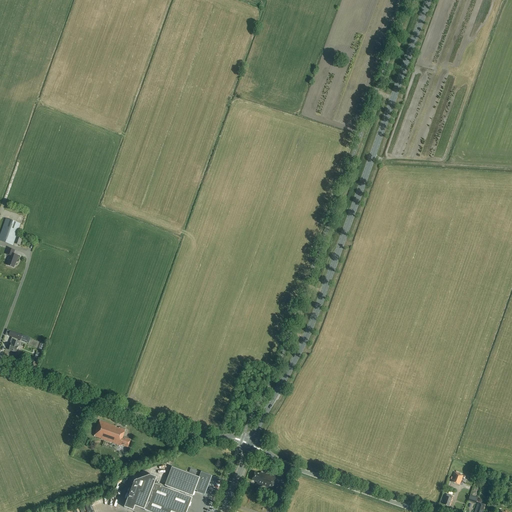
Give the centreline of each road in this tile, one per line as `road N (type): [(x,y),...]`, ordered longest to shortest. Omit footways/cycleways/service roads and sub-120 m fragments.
road 1 (secondary): [(249,445),(300,349),(428,0)]
road 2 (unclassified): [(249,445),(206,438),(0,366)]
road 3 (unclassified): [(420,511),(249,445)]
